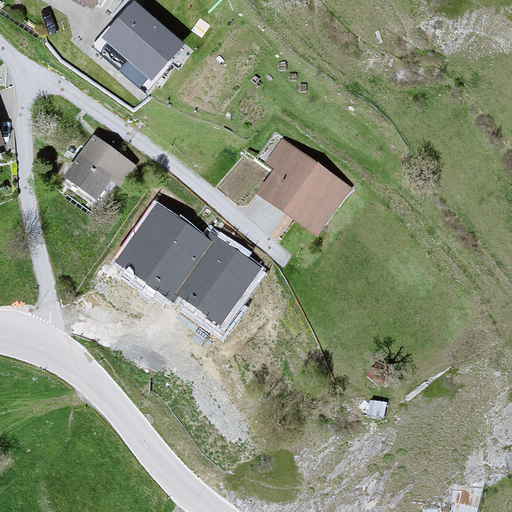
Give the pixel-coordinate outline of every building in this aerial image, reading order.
[(89,0),(61,0),(81,13),(89,0)] [(180,44),(133,3),(103,36),(151,78),(180,44)] [(130,167),(90,133),(53,176),(94,211),(130,167)] [(348,189),(284,143),(247,193),(310,240),(348,189)] [(156,198),(114,261),(221,331),(263,268),(156,198)]
